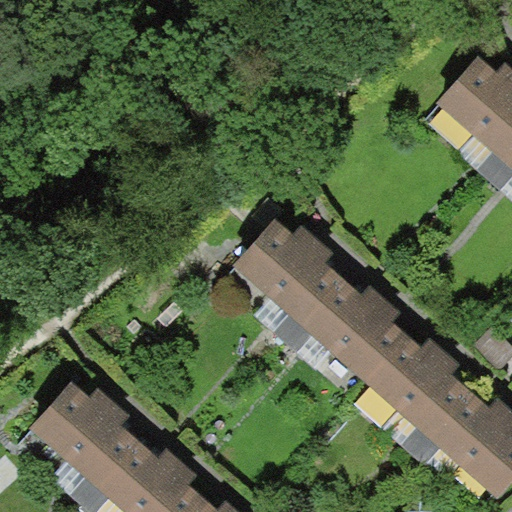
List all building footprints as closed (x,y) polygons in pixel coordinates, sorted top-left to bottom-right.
[(511,149),(511,72),(510,70),(498,77),(477,58),(442,97),(497,145),(478,166),(489,175),(511,149)] [(511,149),(489,175),(499,185),(511,170),(511,149)] [(339,278),(317,260),(323,247),(312,238),(306,233),(295,240),(274,221),(239,260),(293,308),(275,329),(286,338),(339,278)] [(374,293),(362,299),(339,278),(286,338),(296,347),(315,327),(369,374),(403,335),(385,319),(390,307),(380,298),(374,293)] [(369,374),(423,422),(405,443),(415,452),(468,392),(444,371),(450,359),(440,350),(433,345),(422,351),(403,335),(369,374)] [(135,440),(114,422),(119,410),(109,401),(103,395),(91,402),(70,383),(36,422),(90,470),(71,491),(82,500),(135,440)] [(511,473),(511,414),(508,411),(501,404),(489,411),(468,392),(415,452),(426,462),(444,441),(499,489),(511,473)] [(170,455),(159,461),(135,440),(82,500),(93,510),(111,489),(137,511),(187,511),(200,498),(182,482),(187,469),(177,460),(170,455)] [(187,511),(235,511),(230,507),(220,511),(216,511),(200,498),(187,511)]
